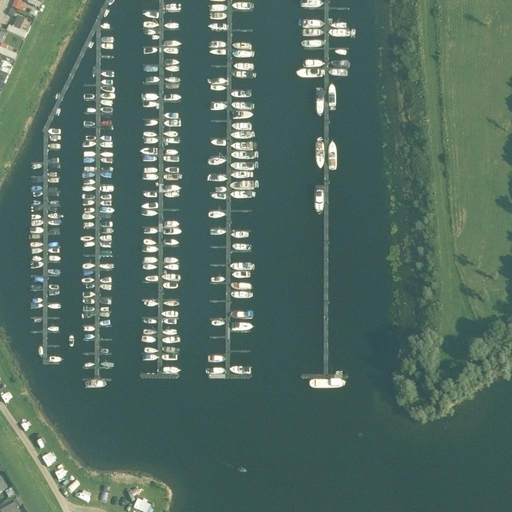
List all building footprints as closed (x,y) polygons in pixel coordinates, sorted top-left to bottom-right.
[(11,0),(11,8),(20,9),(21,1),(14,0),(11,0)] [(12,27),(19,29),(22,18),(15,16),(12,27)] [(7,24),(4,30),(23,39),(25,33),(7,24)] [(0,41),(0,54),(13,59),(15,54),(4,50),(6,44),(0,41)] [(0,81),(3,82),(10,62),(0,58),(0,81)] [(18,496),(12,500),(16,506),(22,503),(18,496)] [(0,511),(18,511),(12,501),(0,508),(0,511)]
